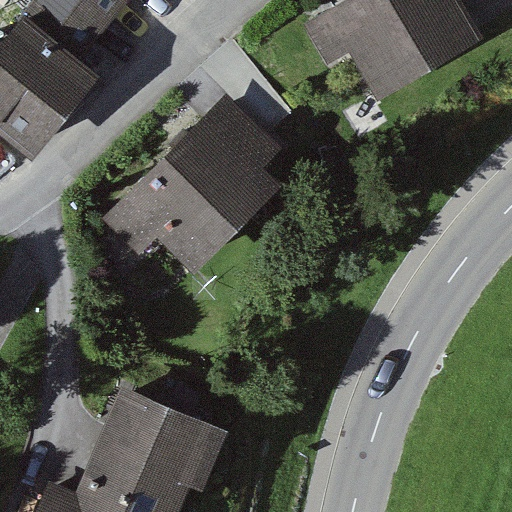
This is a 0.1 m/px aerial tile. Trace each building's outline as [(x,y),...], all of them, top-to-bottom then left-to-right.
[(139,0),(32,0),(26,7),(89,61),(141,1),(139,0)] [(451,0),(343,0),(299,29),(325,69),(340,59),(367,102),(473,33),(451,0)] [(7,18),(0,26),(0,144),(15,157),(80,80),(7,18)] [(217,105),(96,221),(133,260),(149,246),(180,278),(286,177),(217,105)] [(173,511),(205,428),(105,391),(66,497),(37,486),(27,511),(173,511)]
